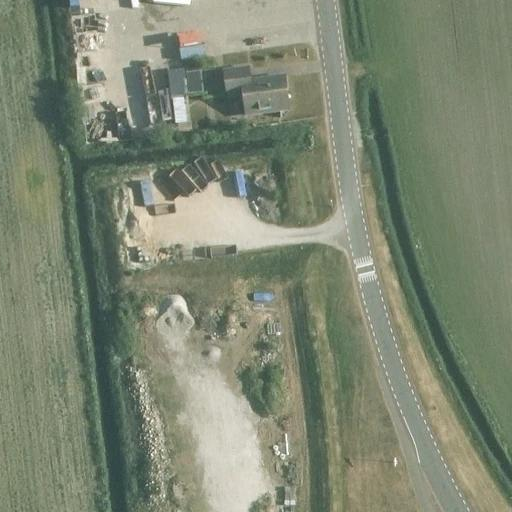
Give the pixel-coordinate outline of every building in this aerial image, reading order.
[(183,59),(210,54),(208,44),(181,50),(183,59)] [(248,71),(223,74),(227,99),(243,97),(246,116),(288,111),(284,81),(250,85),(248,71)] [(199,72),(184,74),(187,96),(202,94),(199,72)] [(94,111),(82,111),(82,122),(94,121),(94,111)] [(190,124),(180,126),(182,135),(191,134),(190,124)] [(177,126),(167,127),(168,136),(178,135),(177,126)]
